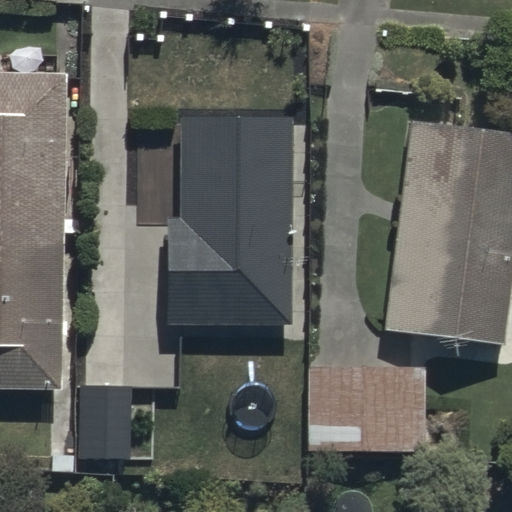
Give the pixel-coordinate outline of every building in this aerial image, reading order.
[(0,368),(53,369),(56,55),(0,54),(0,368)] [(161,309),(281,310),(283,96),(163,95),(161,309)] [(375,327),(497,342),(511,220),(511,119),(403,106),(375,327)] [(419,355),(299,353),(298,433),(418,434),(419,355)] [(72,448),(123,448),(124,365),(72,365),(72,448)] [(511,511),(511,481),(483,482),(482,511),(511,511)] [(43,511),(43,495),(1,496),(0,511),(43,511)]
